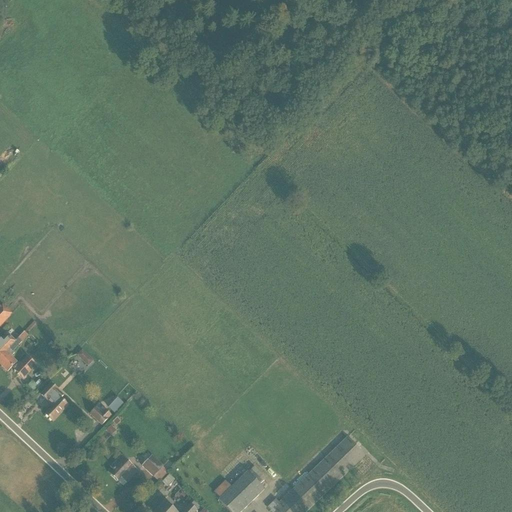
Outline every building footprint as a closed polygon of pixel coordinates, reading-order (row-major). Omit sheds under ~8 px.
[(0,326),(13,313),(3,304),(0,306),(0,326)] [(15,341),(8,349),(10,350),(12,352),(17,346),(28,335),(24,332),(15,341)] [(10,350),(8,349),(15,341),(10,336),(4,343),(0,339),(0,360),(7,353),(10,350)] [(77,354),(89,366),(95,359),(83,347),(77,354)] [(27,357),(20,365),(7,353),(0,360),(0,364),(8,372),(14,366),(17,369),(15,371),(24,379),(36,366),(27,357)] [(76,358),(72,368),(83,372),(87,363),(76,358)] [(27,386),(35,393),(40,388),(32,381),(27,386)] [(61,399),(64,396),(58,391),(58,390),(52,384),(41,395),(48,401),(49,400),(54,405),(45,415),(53,422),(68,406),(61,399)] [(18,413),(24,418),(35,406),(29,401),(18,413)] [(96,409),(90,415),(102,426),(111,416),(106,411),(102,414),(96,409)] [(117,425),(122,421),(118,416),(113,420),(117,425)] [(106,431),(111,436),(116,431),(114,429),(116,427),(112,424),(106,431)] [(306,511),(365,456),(348,438),(277,506),(275,504),(269,510),(271,511),(270,511),(306,511)] [(139,471),(122,455),(111,467),(115,471),(111,475),(118,481),(121,478),(127,483),(134,476),(139,471)] [(376,469),(375,462),(370,463),(370,457),(365,458),(366,470),(376,469)] [(141,466),(153,478),(154,477),(159,482),(166,474),(149,458),(141,466)] [(260,485),(266,479),(254,467),(248,473),(219,501),(229,511),(241,511),(264,490),(260,485)] [(163,481),(168,485),(175,477),(169,472),(163,481)] [(196,511),(197,511),(200,507),(194,502),(191,505),(184,511),(176,511),(166,503),(157,511),(196,511)]
